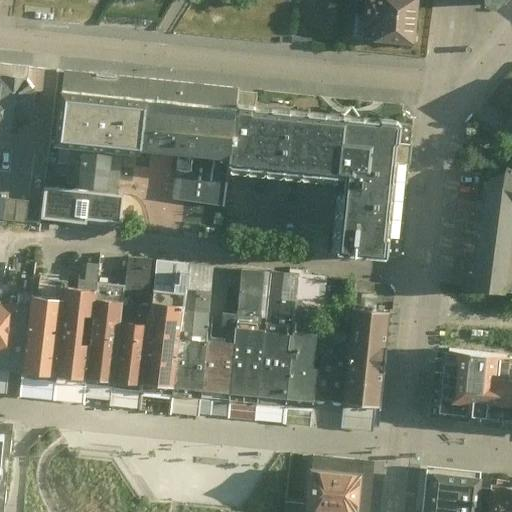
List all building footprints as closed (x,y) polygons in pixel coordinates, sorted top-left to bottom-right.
[(368,0),(368,14),(359,14),(358,35),(408,38),(412,42),(418,42),(423,36),(422,30),(418,27),(419,0),(368,0)] [(0,124),(22,127),(28,118),(39,118),(40,92),(43,91),(45,66),(30,64),(0,61),(0,124)] [(55,136),(83,139),(77,189),(45,186),(42,216),(120,224),(123,192),(114,191),(120,142),(143,145),(149,94),(61,85),(55,136)] [(143,145),(179,149),(177,163),(191,164),(192,152),(230,156),(235,104),(149,94),(143,145)] [(344,186),(338,254),(389,258),(403,122),(239,109),(234,176),(344,186)] [(191,164),(177,163),(173,199),(224,204),(230,156),(192,152),(191,164)] [(466,286),(507,289),(507,284),(511,279),(511,165),(507,163),(506,168),(489,179),(485,178),(482,198),(477,198),(476,208),(474,224),(478,224),(473,261),(469,261),(466,286)] [(124,283),(122,298),(121,309),(120,318),(150,321),(151,300),(153,286),(155,258),(126,256),(124,283)] [(188,261),(155,258),(153,286),(184,289),(192,290),(193,275),(187,274),(188,261)] [(78,276),(77,285),(97,287),(96,295),(122,298),(124,283),(98,281),(99,262),(86,261),(84,277),(78,276)] [(193,275),(192,290),(210,292),(213,264),(188,261),(187,274),(193,275)] [(210,292),(206,339),(220,340),(223,310),(225,286),(239,287),(240,266),(213,264),(210,292)] [(220,340),(234,341),(236,325),(265,327),(270,269),(240,266),(239,287),(236,311),(223,310),(220,340)] [(290,329),(293,298),(281,297),(283,270),(270,269),(265,327),(265,330),(290,332),(290,329)] [(283,270),(281,297),(293,298),(302,299),(302,303),(319,304),(323,305),(326,274),(283,270)] [(89,376),(96,295),(97,287),(77,285),(66,284),(65,296),(57,374),(89,376)] [(184,289),(153,286),(151,300),(150,321),(144,382),(175,384),(180,336),(183,303),(184,289)] [(183,303),(180,336),(206,339),(210,292),(192,290),(184,289),(183,303)] [(22,370),(57,374),(65,296),(30,293),(29,302),(24,353),(22,370)] [(89,376),(115,379),(120,318),(121,309),(122,298),(96,295),(89,376)] [(0,298),(0,368),(22,370),(24,353),(29,302),(17,300),(0,298)] [(292,329),(317,331),(319,304),(302,303),(302,299),(293,298),(290,329),(292,329)] [(381,403),(389,309),(352,305),(349,343),(343,400),(381,403)] [(144,382),(150,321),(120,318),(115,379),(144,382)] [(230,389),(259,392),(265,330),(265,327),(236,325),(234,341),(230,389)] [(286,395),(314,397),(317,366),(314,365),(316,340),(317,331),(292,329),(290,348),(286,395)] [(290,332),(265,330),(259,392),(286,395),(290,348),(289,348),(290,332)] [(175,384),(202,387),(206,339),(180,336),(175,384)] [(220,340),(206,339),(202,387),(230,389),(234,341),(220,340)] [(317,366),(314,397),(343,400),(349,343),(316,340),(314,365),(317,366)] [(429,418),(469,422),(470,414),(487,416),(487,413),(511,416),(511,366),(506,366),(508,353),(449,347),(448,358),(435,357),(429,418)] [(115,403),(140,402),(139,387),(114,389),(115,403)] [(0,511),(2,511),(3,511),(13,421),(0,419),(0,511)] [(303,511),(371,511),(377,459),(310,452),(303,511)] [(425,465),(421,511),(479,511),(483,470),(425,465)] [(511,511),(511,480),(493,479),(490,511),(511,511)]
